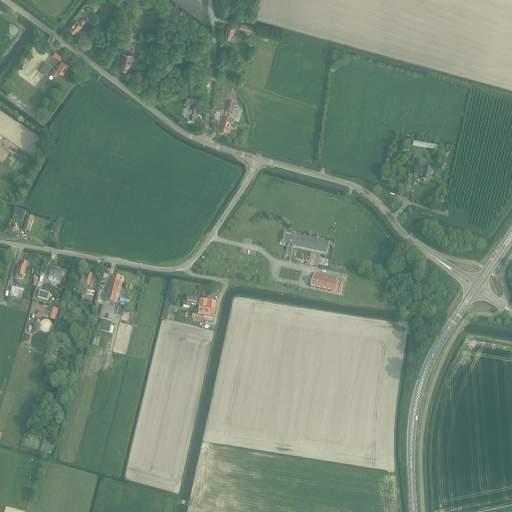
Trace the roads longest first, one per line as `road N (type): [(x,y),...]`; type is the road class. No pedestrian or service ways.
road 1 (unclassified): [(475,288),(408,238),(365,191),(255,158)]
road 2 (unclassified): [(206,143),(3,0)]
road 3 (secondary): [(413,511),(417,393),(475,288)]
road 4 (unclassified): [(184,265),(163,269),(0,241)]
road 5 (unclassified): [(206,143),(214,57),(208,0)]
road 6 (unclassified): [(255,158),(246,183),(184,265)]
